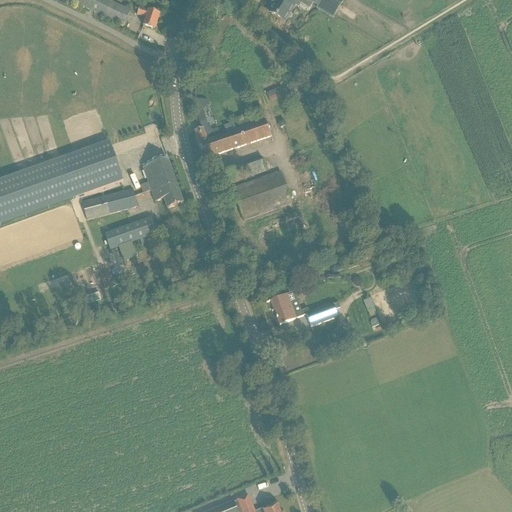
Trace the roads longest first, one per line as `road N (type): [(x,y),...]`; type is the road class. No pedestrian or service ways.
road 1 (unclassified): [(311,511),(186,155),(177,121),(178,63)]
road 2 (unclassified): [(178,63),(43,0)]
